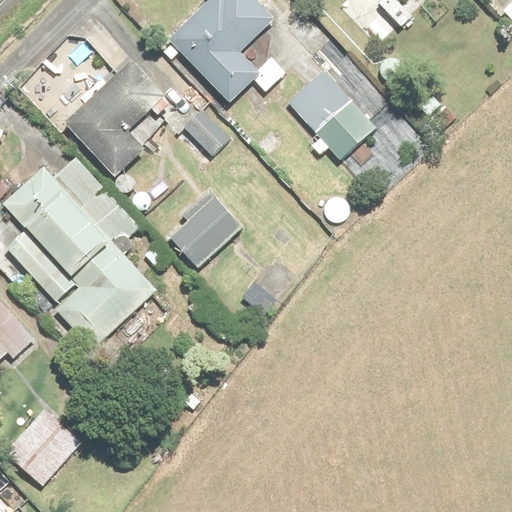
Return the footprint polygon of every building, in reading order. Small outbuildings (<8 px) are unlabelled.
[(212,0),(169,39),(173,44),(165,52),(173,60),(181,53),(226,103),(253,78),(265,93),(288,72),(265,46),(257,37),(273,22),(253,0),(212,0)] [(378,0),(383,5),(409,32),(420,21),(410,12),(422,0),(378,0)] [(305,19),(292,31),(319,62),(332,50),(305,19)] [(126,131),(162,99),(132,65),(63,126),(112,181),(145,152),(126,131)] [(325,73),(288,105),(338,163),(375,131),(325,73)] [(203,112),(185,129),(212,158),(230,141),(203,112)] [(28,231),(7,251),(60,308),(55,312),(95,354),(121,330),(124,327),(131,335),(141,326),(134,318),(158,295),(130,264),(142,253),(127,237),(137,227),(76,162),(54,183),(42,170),(4,205),(28,231)] [(210,193),(184,219),(188,224),(170,242),(200,272),(244,227),(210,193)] [(261,280),(242,299),(265,321),(283,302),(261,280)] [(200,295),(186,307),(207,331),(221,318),(200,295)] [(0,361),(30,334),(0,301),(0,361)] [(43,410),(5,456),(44,489),(83,443),(43,410)]
